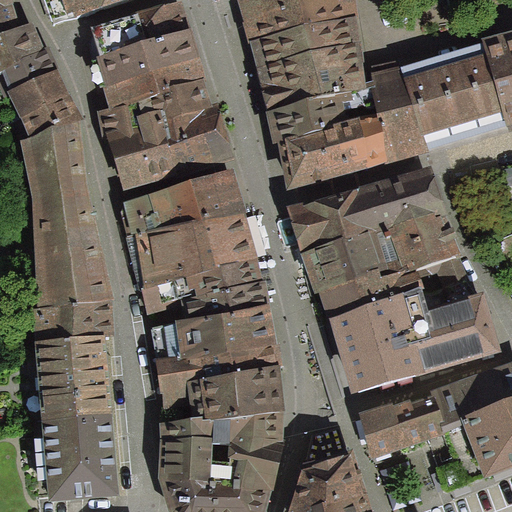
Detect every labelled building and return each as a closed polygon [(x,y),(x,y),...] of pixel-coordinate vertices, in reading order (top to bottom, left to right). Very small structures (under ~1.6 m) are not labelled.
[(11,0),(0,0),(0,35),(20,28),(11,0)] [(43,0),(50,19),(116,0),(43,0)] [(182,0),(94,28),(102,55),(190,28),(182,0)] [(352,0),(240,0),(250,39),(356,14),(352,0)] [(356,14),(250,39),(257,66),(359,42),(356,14)] [(20,28),(0,35),(0,67),(46,47),(33,23),(20,28)] [(102,55),(94,58),(104,88),(153,72),(199,58),(190,28),(102,55)] [(511,36),(482,44),(501,111),(506,127),(511,125),(511,36)] [(359,42),(257,66),(267,110),(342,93),(361,87),(359,42)] [(482,44),(402,67),(421,134),(501,111),(482,44)] [(46,47),(0,67),(0,68),(8,92),(58,70),(46,47)] [(205,77),(199,58),(153,72),(159,91),(202,78),(205,77)] [(426,151),(421,134),(402,67),(371,75),(372,84),(378,114),(390,161),(426,151)] [(58,70),(8,92),(29,137),(78,121),(58,70)] [(153,72),(104,88),(110,107),(95,112),(102,136),(107,134),(132,126),(126,106),(155,97),(160,95),(159,91),(153,72)] [(160,95),(155,97),(162,118),(163,121),(211,106),(202,78),(159,91),(160,95)] [(361,87),(342,93),(347,122),(378,114),(372,84),(361,87)] [(342,93),(267,110),(277,143),(347,122),(342,93)] [(163,121),(177,171),(231,155),(216,105),(211,106),(163,121)] [(347,122),(277,143),(288,187),(390,161),(378,114),(347,122)] [(132,126),(107,134),(122,187),(177,171),(163,121),(162,118),(132,126)] [(78,121),(29,137),(20,140),(32,196),(34,308),(109,300),(78,121)] [(443,208),(431,169),(290,211),(302,251),(373,229),(443,208)] [(233,174),(118,205),(127,236),(242,204),(233,174)] [(242,204),(127,236),(138,283),(244,260),(253,258),(242,204)] [(443,208),(373,229),(385,272),(393,298),(402,295),(463,277),(443,208)] [(373,229),(302,251),(315,293),(320,292),(385,272),(373,229)] [(244,260),(138,283),(148,319),(157,317),(253,295),(244,260)] [(385,272),(320,292),(328,318),(393,298),(385,272)] [(402,295),(424,371),(498,350),(481,293),(469,297),(463,277),(402,295)] [(253,295),(157,317),(160,358),(267,344),(262,295),(253,295)] [(393,298),(328,318),(351,393),(424,371),(402,295),(393,298)] [(109,300),(34,308),(36,341),(106,336),(112,337),(109,300)] [(106,336),(36,341),(41,419),(112,414),(106,336)] [(267,344),(160,358),(164,415),(164,414),(276,408),(267,344)] [(511,363),(431,391),(445,433),(464,427),(511,405),(511,363)] [(431,391),(360,414),(374,457),(445,433),(431,391)] [(511,405),(464,427),(482,479),(511,466),(511,405)] [(276,408),(164,414),(159,471),(169,511),(256,511),(268,484),(276,439),(276,408)] [(112,414),(41,419),(48,500),(118,494),(112,414)] [(464,427),(445,433),(455,461),(436,468),(445,492),(482,479),(464,427)] [(301,468),(289,511),(292,511),(323,504),(364,492),(350,452),(301,468)] [(323,504),(324,511),(369,511),(364,492),(323,504)]
